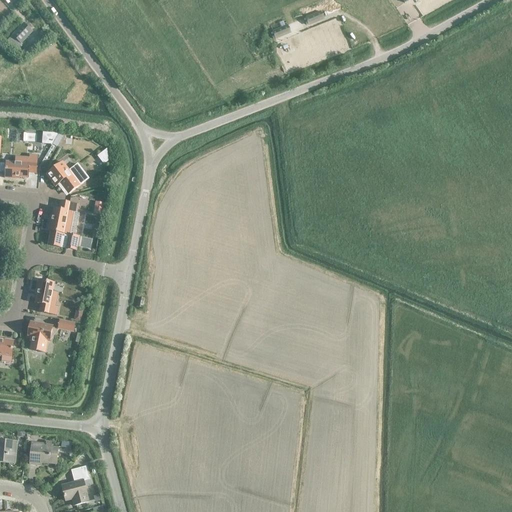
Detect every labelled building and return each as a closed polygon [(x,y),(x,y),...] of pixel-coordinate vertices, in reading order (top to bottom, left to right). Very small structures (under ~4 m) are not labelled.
[(306,18),(308,24),(323,18),(320,12),(306,18)] [(23,24),(12,36),(21,44),(32,33),(23,24)] [(272,32),(275,38),(290,32),(287,26),(272,32)] [(6,163),(5,179),(20,180),(21,178),(28,179),(29,173),(37,174),(38,157),(29,156),(29,159),(15,158),(15,164),(6,163)] [(62,163),(46,175),(55,187),(60,184),(68,195),(89,179),(77,165),(69,171),(62,163)] [(51,216),(48,231),(51,232),(48,246),(60,248),(66,249),(75,251),(78,237),(69,235),(73,213),(76,214),(78,205),(61,202),(59,210),(54,209),(53,216),(51,216)] [(41,305),(39,313),(56,316),(58,308),(55,307),(58,294),(52,293),(54,284),(39,281),(36,296),(37,296),(36,304),(41,305)] [(74,333),(75,324),(60,321),(58,330),(74,333)] [(30,323),(28,337),(32,338),(30,350),(44,353),(47,341),(49,342),(52,327),(30,323)] [(0,356),(2,357),(2,362),(11,363),(14,342),(3,341),(4,339),(0,338),(0,356)] [(0,459),(14,461),(16,444),(0,442),(0,459)] [(46,442),(46,445),(31,444),(30,465),(37,466),(37,463),(56,465),(57,449),(51,449),(52,443),(46,442)] [(83,481),(89,480),(86,467),(71,471),(74,483),(61,486),(65,502),(71,500),(73,506),(89,502),(83,481)]
